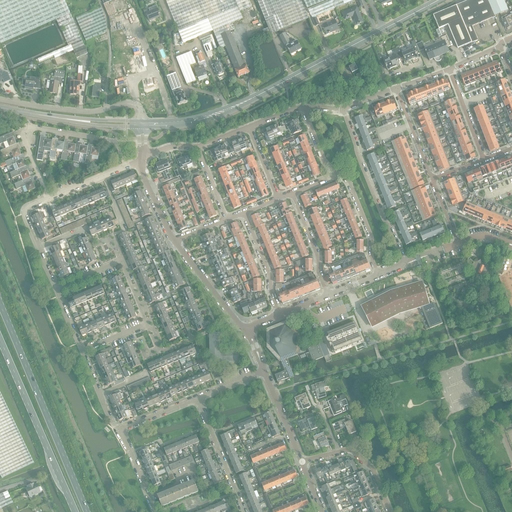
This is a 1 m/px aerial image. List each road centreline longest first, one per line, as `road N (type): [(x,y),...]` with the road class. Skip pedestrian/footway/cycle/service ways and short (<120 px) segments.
road 1 (tertiary): [(140,124),(210,116),(437,0)]
road 2 (primary): [(87,511),(0,302)]
road 3 (residential): [(81,351),(147,323),(121,260),(55,287)]
road 4 (primary): [(0,337),(76,511)]
road 5 (residential): [(405,264),(342,108)]
road 6 (residential): [(140,124),(132,104),(87,112),(0,100)]
road 7 (residential): [(244,511),(197,397)]
